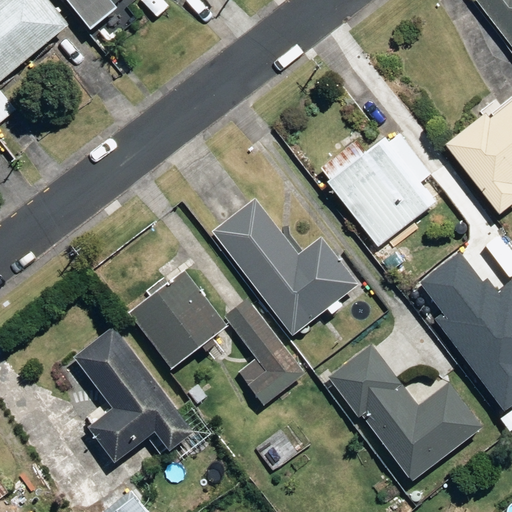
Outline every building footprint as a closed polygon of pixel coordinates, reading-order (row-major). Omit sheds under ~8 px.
[(0,0),(0,80),(78,17),(63,0),(0,0)] [(81,0),(99,21),(125,0),(81,0)] [(511,0),(475,0),(511,48),(511,0)] [(456,136),(509,205),(511,202),(511,101),(500,111),(496,105),(456,136)] [(331,179),(380,246),(439,203),(424,183),(436,174),(406,134),(394,142),(389,136),(331,179)] [(219,225),(299,330),(334,303),(338,309),(349,301),(344,295),(365,279),(328,232),(305,249),(262,193),(219,225)] [(482,284),(460,253),(421,281),(445,313),(438,318),(506,410),(511,405),(511,285),(499,295),(488,280),(482,284)] [(136,306),(180,362),(209,339),(213,345),(222,338),(218,332),(234,319),(191,264),(136,306)] [(243,368),(269,400),(310,368),(252,294),(230,311),(262,352),(243,368)] [(97,420),(125,454),(164,423),(178,441),(202,423),(120,319),(81,348),(122,400),(97,420)] [(368,411),(420,476),(488,421),(453,378),(421,403),(405,382),(407,380),(375,340),(332,374),(364,414),(368,411)] [(0,497),(17,485),(0,462),(0,497)] [(101,511),(158,511),(134,484),(101,511)]
